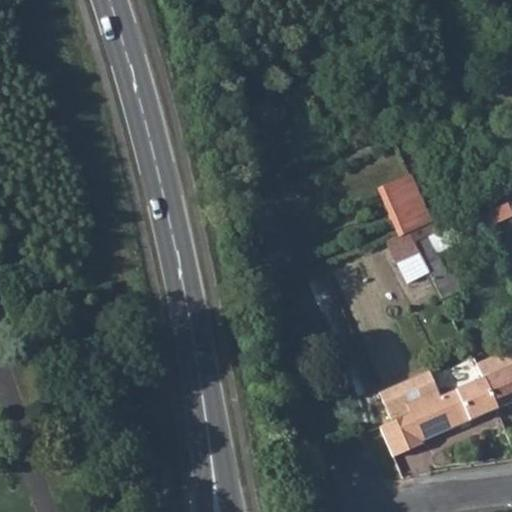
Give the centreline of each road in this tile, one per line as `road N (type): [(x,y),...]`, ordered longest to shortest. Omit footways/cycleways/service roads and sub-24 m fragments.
road 1 (track): [(144,511),(112,343),(121,271),(29,0)]
road 2 (secondary): [(215,511),(179,269),(107,0)]
road 3 (residential): [(384,511),(511,492)]
